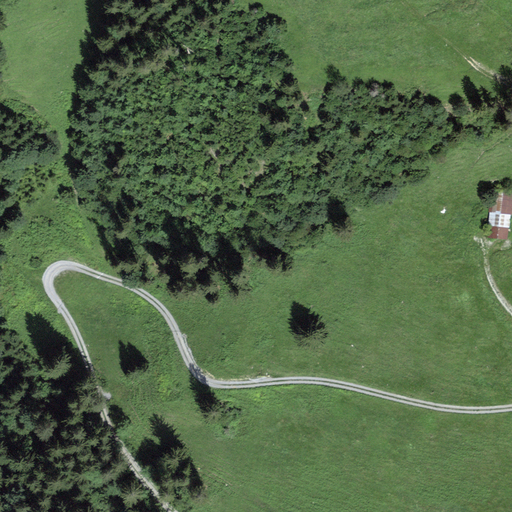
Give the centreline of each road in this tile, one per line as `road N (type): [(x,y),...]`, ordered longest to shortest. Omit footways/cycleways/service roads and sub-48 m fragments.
road 1 (track): [(168,511),(90,378),(48,283),(61,270),(101,275),(167,314),(202,376),(233,385),(330,384),(452,414),(511,408)]
road 2 (track): [(511,81),(492,75),(406,0)]
